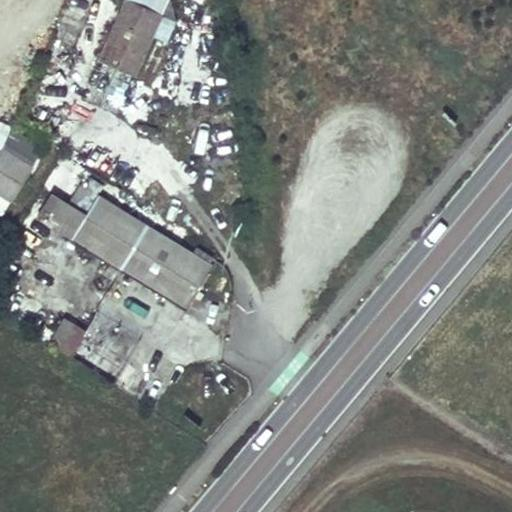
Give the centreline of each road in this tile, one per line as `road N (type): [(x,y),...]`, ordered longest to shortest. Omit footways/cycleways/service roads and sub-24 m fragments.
road 1 (secondary): [(511,139),(199,511)]
road 2 (secondary): [(246,511),(511,194)]
road 3 (track): [(511,490),(474,471),(387,463),(353,476),(308,511)]
